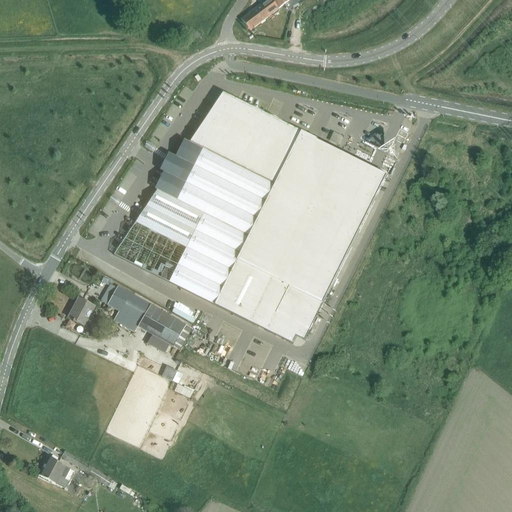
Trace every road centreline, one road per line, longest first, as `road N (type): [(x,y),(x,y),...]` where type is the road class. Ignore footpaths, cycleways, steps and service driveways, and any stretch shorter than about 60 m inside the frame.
road 1 (unclassified): [(44,277),(173,81),(194,60),(228,49)]
road 2 (unclassified): [(447,0),(404,43),(365,58),(228,49)]
road 3 (unclassified): [(0,388),(44,277)]
